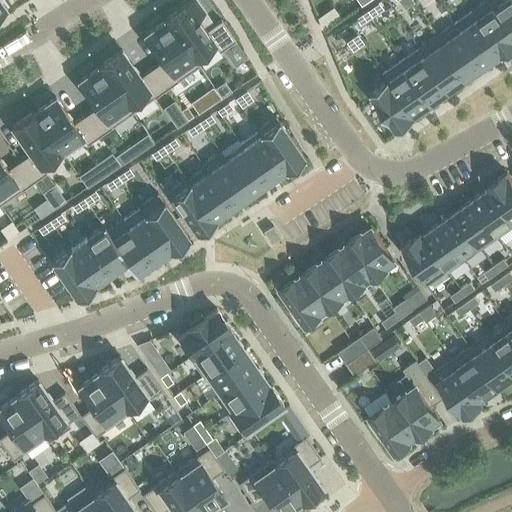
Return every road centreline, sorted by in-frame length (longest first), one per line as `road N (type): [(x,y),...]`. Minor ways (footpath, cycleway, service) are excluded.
road 1 (residential): [(0,354),(206,283),(225,285),(266,316),(387,494)]
road 2 (residential): [(511,117),(411,171),(382,174),(355,157),(246,0)]
road 3 (residential): [(387,494),(458,444),(511,425)]
